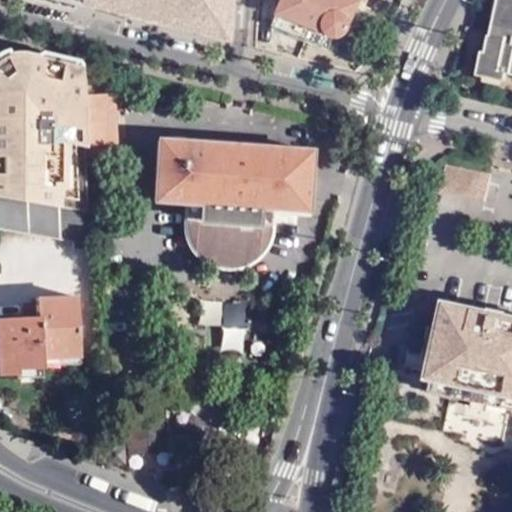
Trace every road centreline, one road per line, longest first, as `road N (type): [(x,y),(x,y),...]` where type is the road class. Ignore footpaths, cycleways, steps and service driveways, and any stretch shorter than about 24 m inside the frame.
road 1 (primary): [(399,108),(307,447)]
road 2 (residential): [(0,21),(238,74)]
road 3 (residential): [(238,74),(399,108)]
road 4 (tertiary): [(128,511),(0,460)]
